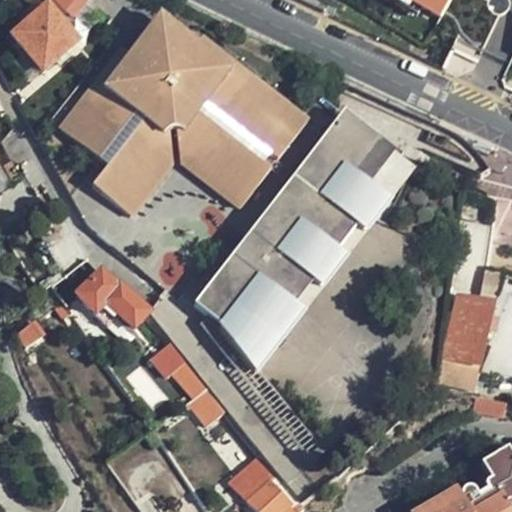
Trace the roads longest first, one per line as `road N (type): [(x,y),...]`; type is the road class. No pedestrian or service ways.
road 1 (unknown): [(44,177),(74,230),(158,307),(296,480)]
road 2 (tertiary): [(222,0),(511,136)]
